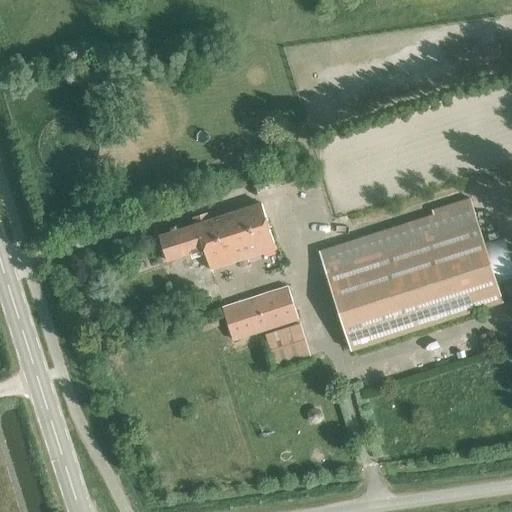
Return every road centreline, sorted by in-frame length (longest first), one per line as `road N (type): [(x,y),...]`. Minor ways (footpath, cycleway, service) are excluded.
road 1 (tertiary): [(81,511),(0,266)]
road 2 (unclassified): [(315,511),(511,484)]
